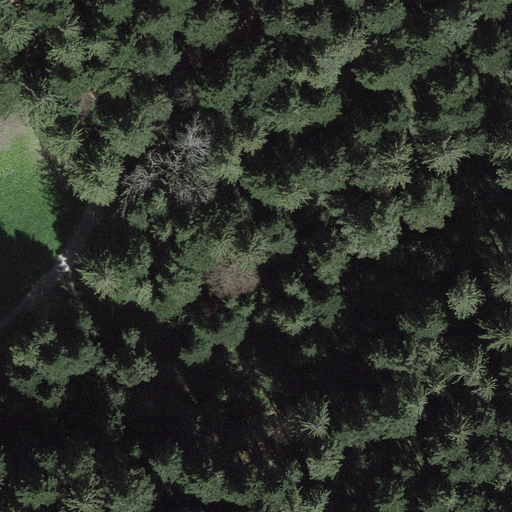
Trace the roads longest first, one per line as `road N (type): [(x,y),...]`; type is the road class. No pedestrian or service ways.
road 1 (track): [(502,511),(299,318),(113,223)]
road 2 (track): [(412,0),(86,242)]
road 3 (track): [(244,0),(86,242)]
road 4 (track): [(86,242),(0,336)]
